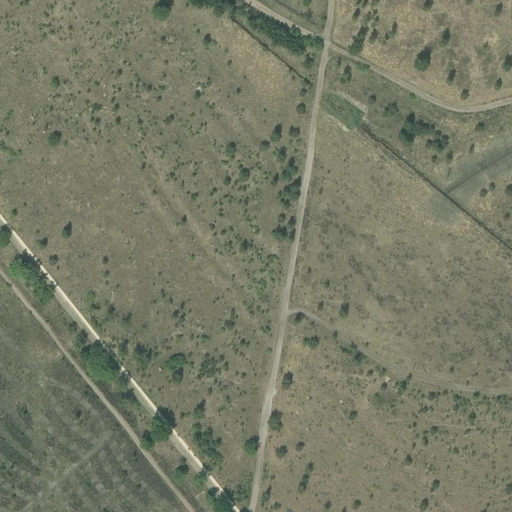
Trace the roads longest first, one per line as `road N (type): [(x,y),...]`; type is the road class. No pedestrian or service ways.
road 1 (track): [(230,511),(0,226)]
road 2 (unknown): [(0,273),(188,511)]
road 3 (track): [(283,307),(325,44)]
road 4 (track): [(250,511),(283,307)]
road 5 (track): [(325,44),(458,110),(511,100)]
